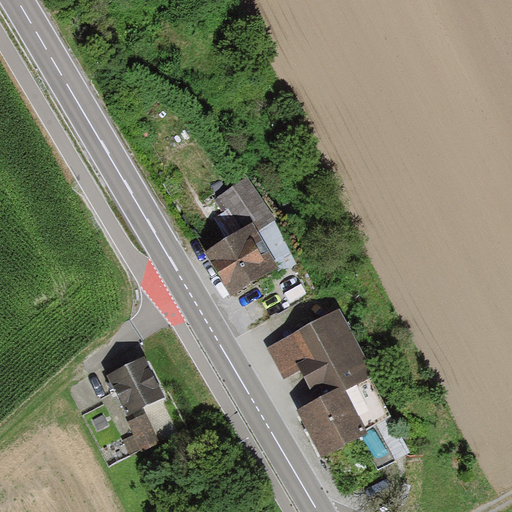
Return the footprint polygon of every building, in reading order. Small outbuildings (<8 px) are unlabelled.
[(215,218),(232,243),(252,230),(258,234),(277,222),(248,178),(216,198),(225,212),(215,218)] [(232,243),(206,258),(231,300),(278,272),(252,230),(232,243)] [(376,382),(340,314),(268,351),(281,376),(298,367),(318,404),(298,414),(308,433),(323,462),(365,439),(362,433),(388,419),(370,385),(376,382)] [(126,369),(108,378),(129,420),(167,401),(146,359),(126,369)] [(147,416),(128,424),(141,454),(160,445),(147,416)]
